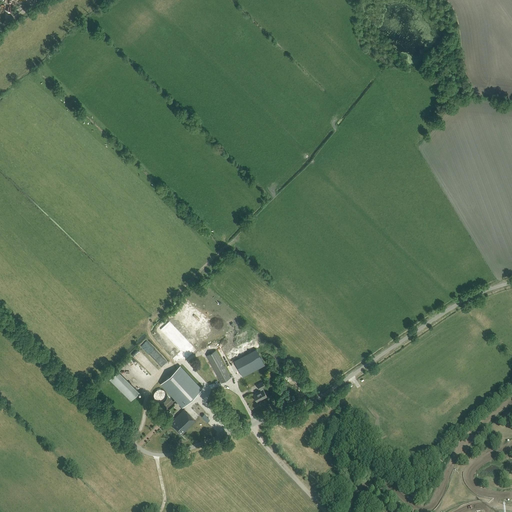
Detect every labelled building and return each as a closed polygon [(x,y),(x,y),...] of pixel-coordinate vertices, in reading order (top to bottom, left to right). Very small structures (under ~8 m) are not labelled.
[(241,374),(263,362),(256,348),(234,360),(241,374)] [(221,383),(231,377),(216,350),(206,355),(221,383)] [(183,406),(195,395),(202,389),(180,366),(161,383),(183,406)] [(109,380),(131,401),(139,392),(118,371),(109,380)] [(262,388),(264,386),(262,382),(257,385),(259,389),(260,389),(261,391),(253,395),(257,402),(266,396),(262,388)] [(194,419),(190,415),(184,410),(170,424),(182,435),(195,421),(194,419)] [(204,413),(201,416),(206,422),(209,419),(204,413)] [(336,445),(329,435),(326,437),(334,447),(336,445)]
